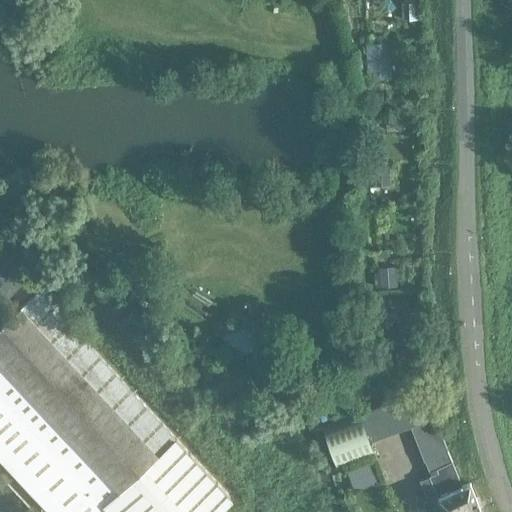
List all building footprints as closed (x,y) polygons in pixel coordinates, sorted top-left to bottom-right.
[(387,63),(386,45),(363,46),(363,64),(387,63)] [(388,179),(387,165),(367,166),(368,185),(390,184),(389,179),(388,179)] [(399,286),(398,271),(374,272),(374,286),(399,286)] [(216,511),(232,498),(70,324),(76,318),(44,284),(0,324),(0,458),(50,511),(95,511),(104,504),(110,511),(216,511)] [(217,318),(207,338),(244,357),(255,337),(217,318)] [(406,401),(406,385),(391,385),(391,389),(387,389),(387,397),(391,397),(391,401),(406,401)] [(376,454),(360,412),(323,427),(338,468),(376,454)] [(446,448),(436,420),(415,428),(425,456),(446,448)] [(452,461),(447,451),(425,460),(429,471),(437,468),(452,461)] [(349,467),(355,487),(380,478),(374,458),(349,467)] [(481,511),(476,498),(470,483),(462,487),(452,461),(437,468),(439,472),(430,476),(438,496),(438,497),(443,511),(481,511)]
